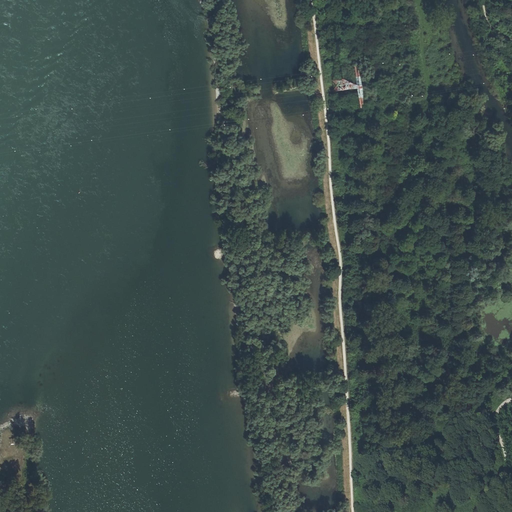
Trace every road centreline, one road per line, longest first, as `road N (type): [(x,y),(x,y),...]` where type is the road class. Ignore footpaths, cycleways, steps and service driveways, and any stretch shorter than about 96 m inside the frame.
road 1 (track): [(311,0),(341,264),(353,511)]
road 2 (track): [(478,511),(501,487),(506,454),(495,421),(511,399)]
